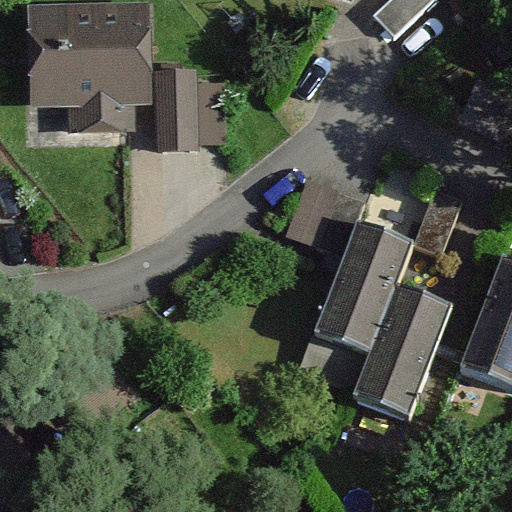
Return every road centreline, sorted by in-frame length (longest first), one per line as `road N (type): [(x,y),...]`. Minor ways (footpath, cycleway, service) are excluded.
road 1 (residential): [(0,298),(150,283),(396,98)]
road 2 (unknown): [(350,133),(489,214)]
